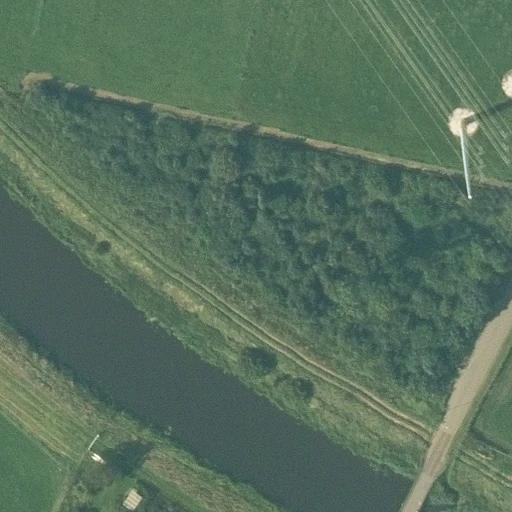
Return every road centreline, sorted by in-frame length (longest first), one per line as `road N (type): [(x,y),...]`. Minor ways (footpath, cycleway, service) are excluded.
road 1 (track): [(0,122),(186,284),(440,448)]
road 2 (unclassified): [(406,511),(511,312)]
